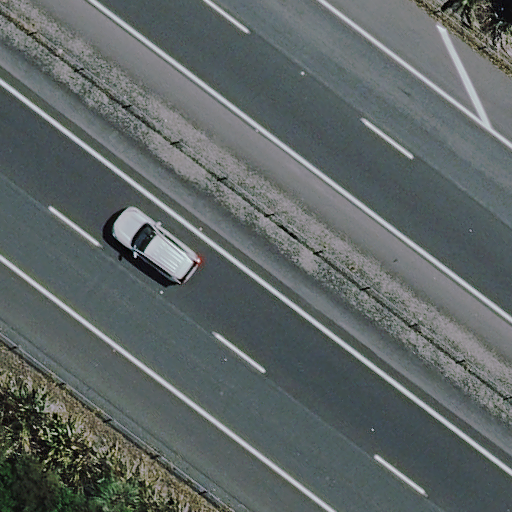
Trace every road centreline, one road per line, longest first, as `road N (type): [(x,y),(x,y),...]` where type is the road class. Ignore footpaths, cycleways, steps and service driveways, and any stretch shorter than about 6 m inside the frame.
road 1 (motorway): [(370,511),(0,226)]
road 2 (motorway): [(144,0),(511,287)]
